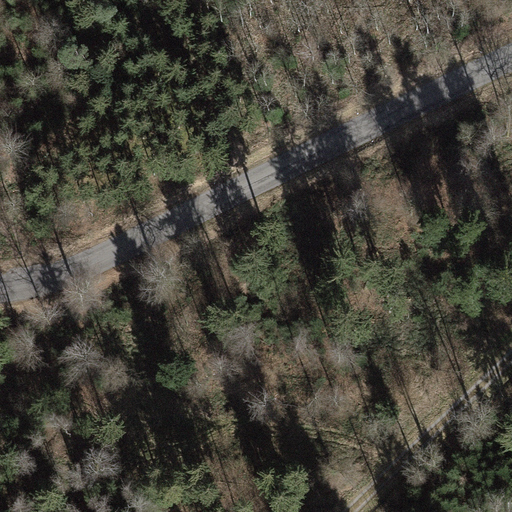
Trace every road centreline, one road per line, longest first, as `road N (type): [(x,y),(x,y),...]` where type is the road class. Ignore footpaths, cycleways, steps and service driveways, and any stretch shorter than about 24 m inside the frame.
road 1 (tertiary): [(511,57),(79,258),(0,282)]
road 2 (track): [(338,511),(511,351)]
